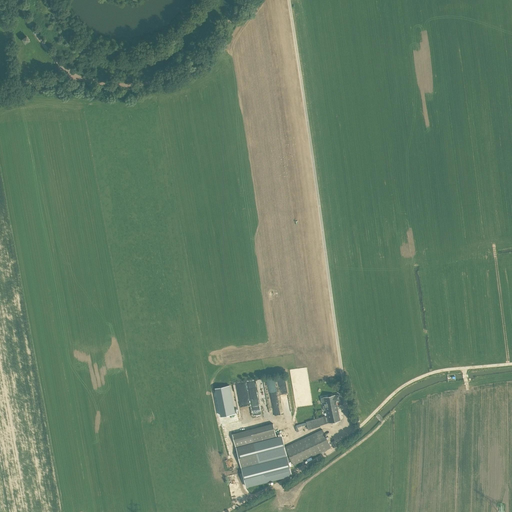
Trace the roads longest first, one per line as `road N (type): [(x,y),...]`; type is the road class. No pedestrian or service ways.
road 1 (track): [(511,364),(410,382),(292,476),(226,511)]
road 2 (unclassified): [(76,77),(129,85),(174,74),(203,54),(245,0)]
road 3 (track): [(277,485),(280,497),(292,499),(382,421)]
